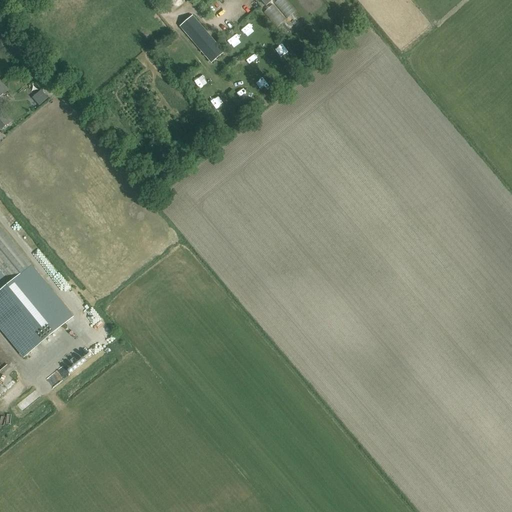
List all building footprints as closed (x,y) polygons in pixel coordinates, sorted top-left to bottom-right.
[(211,64),(225,53),(192,15),(179,26),(211,64)] [(30,98),(38,107),(50,98),(42,89),(30,98)] [(9,123),(0,112),(0,130),(0,131),(9,123)] [(74,317),(0,227),(0,325),(25,356),(74,317)] [(83,296),(74,303),(79,310),(88,303),(83,296)] [(112,347),(121,339),(118,336),(109,344),(112,347)]
